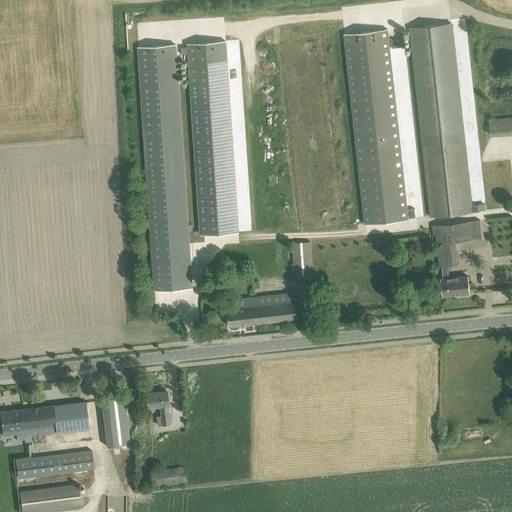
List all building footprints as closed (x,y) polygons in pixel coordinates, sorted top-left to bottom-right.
[(450,23),(412,27),(424,145),(433,216),(479,211),(479,204),(471,205),(463,140),(450,23)] [(388,29),(344,33),(365,224),(409,219),(408,218),(415,217),(415,208),(407,209),(388,29)] [(403,38),(391,39),(392,47),(404,46),(403,38)] [(187,47),(181,47),(181,54),(188,54),(200,231),(189,231),(190,242),(205,241),(204,234),(239,232),(227,40),(187,43),(187,47)] [(177,44),(138,47),(155,290),(193,288),(190,242),(189,231),(177,44)] [(511,116),(489,118),(490,136),(511,133),(511,116)] [(434,225),(439,267),(457,264),(455,242),(482,239),(480,220),(434,225)] [(311,241),(293,242),(296,281),(313,280),(311,241)] [(441,279),(443,295),(457,294),(457,293),(459,292),(460,294),(470,292),(469,276),(441,279)] [(295,292),(258,296),(261,323),(298,318),(295,292)] [(261,323),(258,296),(243,298),(244,307),(228,309),(230,326),(261,323)] [(157,417),(158,425),(170,423),(168,405),(167,390),(166,390),(166,391),(155,393),(155,392),(146,393),(148,407),(160,406),(161,416),(157,417)] [(101,399),(107,446),(130,443),(124,396),(101,399)] [(85,401),(0,411),(0,412),(1,421),(2,430),(3,436),(15,435),(14,429),(16,429),(17,434),(17,440),(25,439),(25,442),(32,441),(31,435),(89,428),(86,411),(85,401)] [(17,458),(19,477),(95,468),(92,449),(17,458)] [(151,469),(153,486),(185,482),(183,466),(158,469),(151,469)] [(20,490),(22,511),(29,511),(81,505),(78,482),(20,490)]
